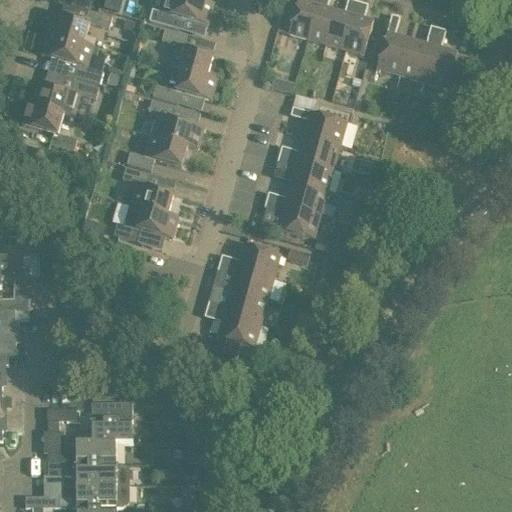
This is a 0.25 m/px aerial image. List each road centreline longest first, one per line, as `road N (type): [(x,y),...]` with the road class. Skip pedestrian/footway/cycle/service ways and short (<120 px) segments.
road 1 (unclassified): [(285,511),(439,255),(511,166)]
road 2 (residential): [(184,302),(265,32),(245,9),(247,0)]
road 3 (residential): [(49,365),(31,376),(30,459),(14,484)]
